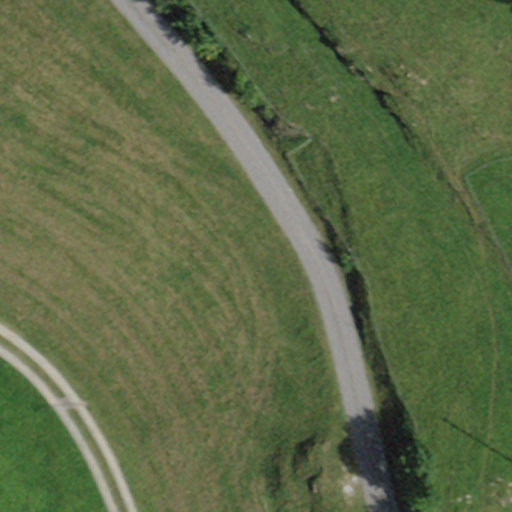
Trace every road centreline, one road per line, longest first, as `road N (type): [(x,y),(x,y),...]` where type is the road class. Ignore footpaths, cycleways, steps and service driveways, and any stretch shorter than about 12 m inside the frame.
road 1 (unclassified): [(385,511),(340,323),(317,265),(243,142),(127,0)]
road 2 (track): [(0,356),(37,370),(126,511)]
